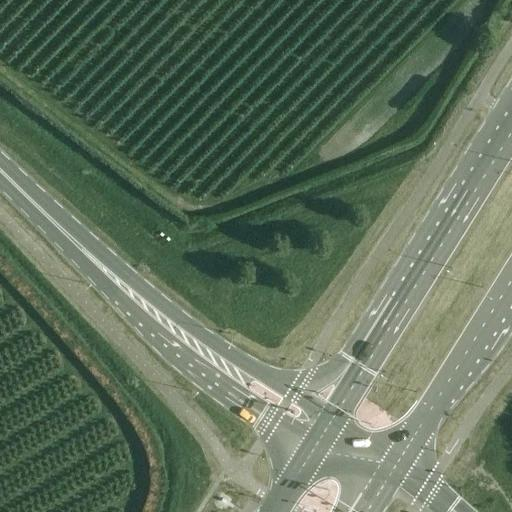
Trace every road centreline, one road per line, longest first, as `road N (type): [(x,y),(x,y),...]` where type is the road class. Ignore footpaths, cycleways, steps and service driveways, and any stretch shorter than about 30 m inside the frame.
road 1 (primary): [(511,130),(363,368)]
road 2 (primary): [(124,289),(231,387),(317,442)]
road 3 (primary): [(397,461),(511,278)]
road 4 (primary): [(292,391),(124,289)]
road 5 (primary): [(124,289),(0,171)]
